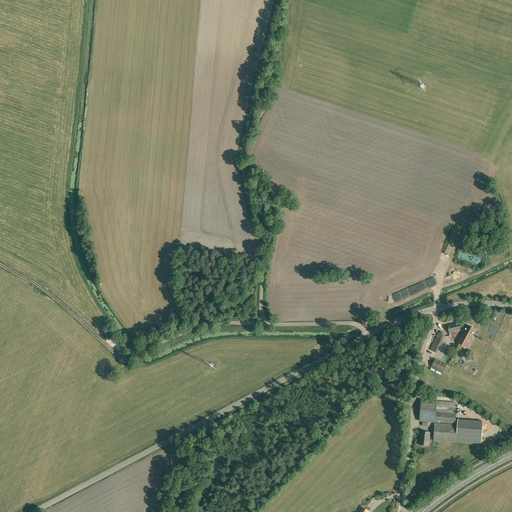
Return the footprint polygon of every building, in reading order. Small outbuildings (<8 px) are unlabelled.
[(461,330),(459,323),(447,325),(449,333),(461,330)] [(472,335),(475,329),(467,325),(464,331),(463,330),(457,342),(467,348),(473,335),(472,335)] [(445,336),(438,333),(430,350),(436,353),(439,345),(440,346),(445,336)] [(435,359),(431,367),(443,373),(447,364),(435,359)] [(421,400),(420,421),(438,422),(456,424),(457,402),(437,401),(421,400)] [(434,440),(439,440),(481,444),(483,422),(458,420),(458,425),(440,423),(440,424),(435,423),(434,440)] [(428,446),(430,432),(421,431),(419,445),(428,446)]
